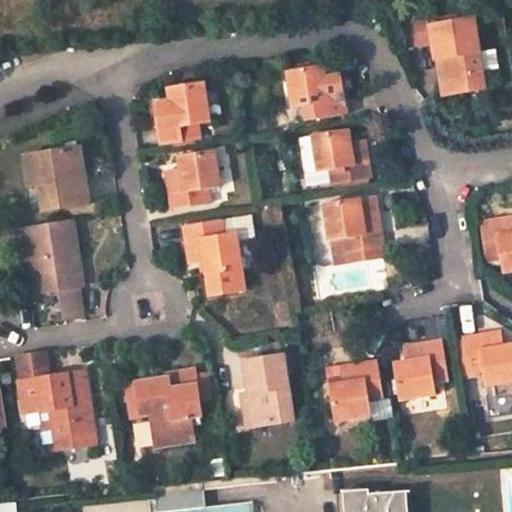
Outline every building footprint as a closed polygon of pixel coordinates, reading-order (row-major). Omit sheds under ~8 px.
[(483,89),(473,22),(433,27),(437,62),(444,61),(449,95),(483,89)] [(437,62),(443,95),(449,95),(444,61),(437,62)] [(330,77),(328,64),(317,66),(319,79),(330,77)] [(317,66),(291,69),(297,106),(312,103),(314,118),(352,112),(346,75),(330,77),(319,79),(317,66)] [(209,121),(203,85),(179,88),(181,99),(171,101),(156,104),(161,140),(198,135),(197,125),(200,122),(209,121)] [(179,88),(169,89),(171,101),(181,99),(179,88)] [(350,130),(315,135),(321,172),(334,170),(336,183),(375,177),(369,138),(352,140),(350,130)] [(85,202),(78,150),(33,157),(38,184),(42,209),(85,202)] [(167,171),(173,208),(209,202),(207,189),(220,187),(214,151),(191,155),(193,167),(182,169),(167,171)] [(191,155),(180,157),(182,169),(193,167),(191,155)] [(38,184),(33,157),(24,159),(27,186),(38,184)] [(321,172),(308,174),(310,187),(336,183),(334,170),(321,172)] [(351,198),(327,202),(334,240),(346,239),(348,250),(384,245),(385,245),(378,194),(362,197),(362,202),(352,203),(351,198)] [(511,218),(481,224),(487,262),(500,260),(502,272),(511,269),(511,218)] [(219,219),(180,225),(186,263),(201,261),(211,259),(213,270),(203,272),(206,292),(242,286),(234,232),(221,234),(219,219)] [(28,226),(39,293),(61,289),(65,317),(80,315),(76,287),(81,287),(71,220),(28,226)] [(385,256),(384,245),(348,250),(346,239),(334,240),(337,263),(385,256)] [(203,272),(213,270),(211,259),(201,261),(203,272)] [(508,332),(470,337),(476,374),(489,372),(491,386),(511,382),(511,355),(510,346),(508,332)] [(394,384),(398,408),(435,403),(433,389),(448,387),(441,349),(403,355),(406,371),(408,382),(394,384)] [(47,353),(20,357),(23,383),(51,378),(47,353)] [(283,357),(247,363),(256,424),(292,420),(283,357)] [(332,416),(371,411),(370,400),(382,398),(376,359),(325,367),(327,383),(335,382),(336,393),(329,393),(332,416)] [(170,379),(128,385),(132,418),(153,415),(157,445),(192,441),(189,418),(200,415),(193,371),(170,375),(170,379)] [(406,371),(393,374),(394,384),(408,382),(406,371)] [(94,442),(82,372),(51,378),(23,383),(21,383),(26,411),(53,408),(59,448),(94,442)] [(335,382),(327,383),(329,393),(336,393),(335,382)] [(244,396),(248,426),(256,424),(252,396),(244,396)] [(369,490),(343,492),(344,511),(408,511),(407,493),(369,495),(369,490)]
